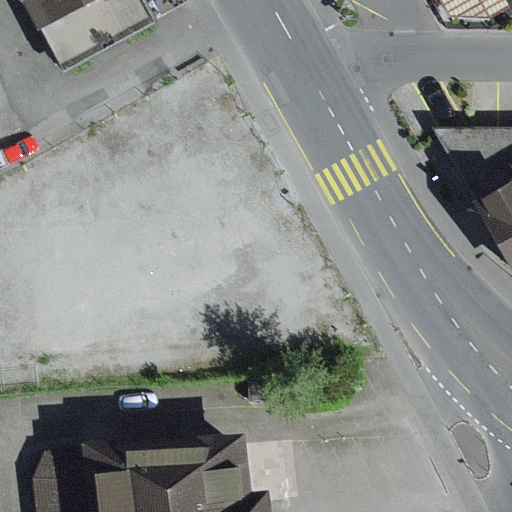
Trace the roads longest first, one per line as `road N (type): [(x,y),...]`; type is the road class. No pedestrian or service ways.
road 1 (tertiary): [(511,377),(475,347),(414,256),(321,92)]
road 2 (residential): [(321,92),(401,48),(511,49)]
